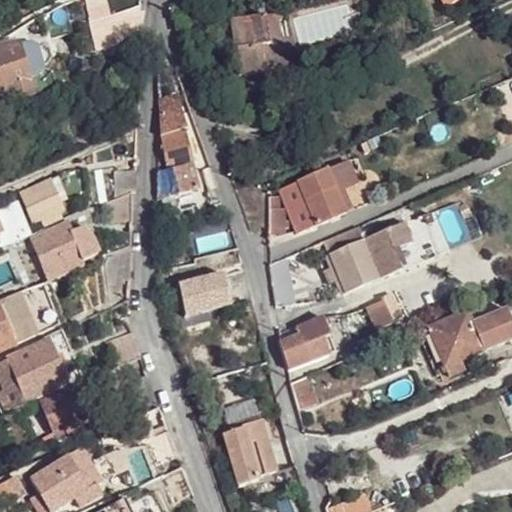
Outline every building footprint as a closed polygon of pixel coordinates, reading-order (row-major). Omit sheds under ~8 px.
[(140,10),(140,0),(104,0),(111,19),(140,10)] [(261,50),(262,75),(296,76),(292,19),(267,20),(268,50),(261,50)] [(233,22),(236,77),(262,75),(261,50),(268,50),(267,20),(233,22)] [(0,51),(19,46),(17,38),(0,43),(0,51)] [(31,44),(19,47),(28,80),(35,77),(41,75),(44,65),(39,49),(31,44)] [(19,47),(19,46),(0,51),(0,91),(10,89),(14,101),(33,96),(28,80),(19,47)] [(0,114),(8,111),(6,105),(15,102),(14,101),(10,89),(0,91),(0,114)] [(111,89),(109,119),(138,120),(140,90),(111,89)] [(251,89),(226,97),(238,117),(258,107),(251,89)] [(156,107),(159,139),(180,133),(184,132),(176,99),(156,107)] [(159,139),(165,178),(156,179),(157,202),(163,200),(177,198),(197,193),(180,133),(159,139)] [(349,163),(329,172),(346,216),(354,212),(344,191),(358,185),(349,163)] [(115,173),(116,201),(134,194),(138,192),(137,171),(115,173)] [(329,172),(279,192),(297,235),(346,216),(329,172)] [(116,201),(106,206),(104,223),(132,224),(134,194),(116,201)] [(177,198),(163,200),(166,228),(182,224),(177,198)] [(267,199),(267,213),(268,241),(282,238),(281,213),(277,213),(277,198),(267,199)] [(467,205),(460,209),(466,221),(474,217),(467,205)] [(68,222),(70,227),(74,235),(84,230),(88,234),(93,233),(89,213),(68,222)] [(433,216),(424,219),(429,228),(435,226),(433,216)] [(360,235),(364,244),(389,233),(386,225),(360,235)] [(359,232),(327,245),(332,257),(348,296),(404,273),(403,271),(408,269),(400,251),(414,245),(407,226),(389,233),(364,244),(360,235),(359,232)] [(33,242),(49,278),(86,263),(74,235),(70,227),(33,242)] [(183,265),(179,227),(168,229),(170,266),(183,265)] [(101,256),(94,240),(88,234),(84,230),(74,235),(86,263),(101,256)] [(130,258),(130,249),(102,261),(103,269),(130,258)] [(332,257),(326,260),(342,299),(348,296),(332,257)] [(130,258),(103,269),(104,275),(117,271),(123,271),(130,271),(130,258)] [(117,271),(104,275),(109,307),(122,303),(123,282),(130,283),(130,271),(123,271),(117,271)] [(21,296),(17,298),(35,338),(39,337),(21,296)] [(382,302),(379,296),(365,304),(374,323),(392,323),(382,302)] [(392,297),(382,302),(392,323),(394,326),(403,321),(392,297)] [(17,298),(0,304),(0,317),(13,348),(35,338),(17,298)] [(471,330),(466,314),(428,330),(445,369),(459,365),(482,353),(471,330)] [(471,330),(482,353),(511,340),(511,331),(506,316),(471,330)] [(0,317),(0,353),(13,348),(0,317)] [(277,347),(286,373),(333,352),(320,321),(296,331),(298,337),(280,345),(277,347)] [(109,346),(119,370),(140,361),(132,335),(109,346)] [(9,361),(0,364),(0,382),(3,391),(0,391),(0,392),(10,414),(27,408),(25,403),(69,384),(49,340),(7,357),(9,361)] [(459,365),(445,369),(451,384),(464,378),(459,365)] [(310,379),(292,386),(300,413),(319,406),(310,379)] [(159,411),(148,381),(126,390),(138,420),(159,411)] [(80,390),(43,407),(56,436),(78,426),(81,433),(96,427),(80,390)] [(226,410),(234,439),(243,436),(242,433),(261,428),(253,402),(226,410)] [(78,426),(56,436),(60,444),(82,435),(81,433),(78,426)] [(234,439),(224,442),(241,493),(259,488),(259,484),(277,479),(261,428),(242,433),(243,436),(234,439)] [(180,464),(173,447),(149,456),(156,474),(180,464)] [(91,468),(82,453),(69,460),(88,493),(100,487),(101,486),(100,484),(114,476),(105,459),(91,468)] [(69,460),(32,480),(41,496),(31,502),(36,511),(55,511),(81,498),(88,493),(69,460)] [(183,470),(163,479),(175,506),(194,498),(183,470)] [(0,499),(23,490),(18,480),(0,487),(0,499)] [(88,493),(81,498),(86,506),(97,500),(101,507),(109,504),(100,487),(88,493)] [(161,511),(151,494),(129,506),(130,508),(132,511),(161,511)] [(125,499),(100,511),(122,511),(130,508),(129,506),(125,499)]
